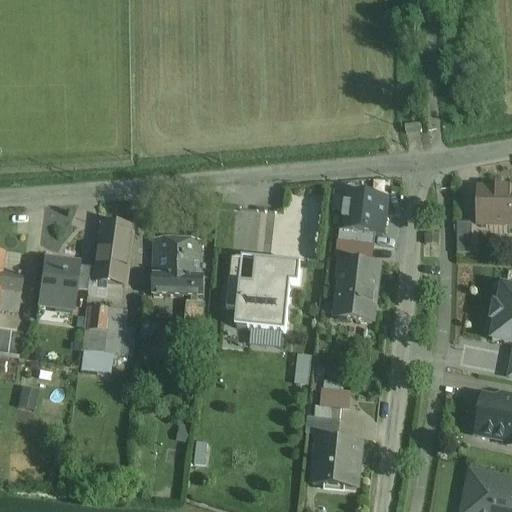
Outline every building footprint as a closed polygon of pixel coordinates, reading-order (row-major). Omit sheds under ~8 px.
[(511,189),(497,190),(495,191),(482,191),(480,194),(479,225),(511,225),(511,189)] [(348,196),(344,232),(382,236),(385,199),(348,196)] [(135,221),(104,218),(96,281),(126,285),(135,221)] [(473,223),(457,223),(458,255),(473,255),(473,223)] [(202,242),(155,241),(153,297),(193,298),(193,304),(188,303),(185,333),(193,333),(192,339),(185,338),(183,355),(200,356),(203,333),(201,333),(204,304),(198,304),(198,299),(205,299),(205,278),(200,278),(202,242)] [(370,248),(338,244),(337,257),(368,260),(370,248)] [(5,254),(0,253),(0,291),(22,295),(24,276),(3,273),(5,254)] [(304,265),(233,256),(227,307),(239,309),(237,328),(288,334),(295,284),(302,285),(304,265)] [(80,264),(46,260),(42,286),(77,291),(80,267),(80,264)] [(380,267),(344,263),(337,321),(373,325),(380,267)] [(93,269),(80,267),(77,291),(90,292),(93,269)] [(77,291),(42,286),(39,309),(74,313),(77,291)] [(511,290),(504,288),(500,307),(496,306),(493,322),(497,323),(493,341),(511,345),(511,290)] [(22,295),(0,291),(0,310),(19,314),(22,295)] [(118,357),(123,357),(125,339),(127,324),(110,322),(111,311),(94,309),(89,352),(118,357)] [(128,313),(111,311),(110,322),(127,324),(128,313)] [(24,335),(0,332),(0,331),(0,355),(20,358),(24,335)] [(125,339),(123,357),(138,359),(140,341),(125,339)] [(118,357),(89,352),(87,370),(111,373),(116,374),(118,357)] [(294,384),(308,386),(312,357),(298,355),(294,384)] [(346,367),(330,364),(327,382),(342,385),(346,367)] [(353,394),(323,391),(322,409),(351,411),(353,394)] [(38,398),(24,394),(20,409),(35,413),(38,398)] [(511,400),(504,399),(503,403),(484,399),(481,416),(487,417),(482,438),(508,443),(507,447),(511,448),(511,400)] [(335,411),(317,409),(316,420),(334,422),(335,411)] [(316,420),(309,420),(307,437),(340,439),(341,423),(334,422),(316,420)] [(362,446),(319,442),(314,487),(358,491),(362,446)] [(207,467),(208,443),(196,443),(195,466),(207,467)] [(511,511),(511,482),(472,475),(464,511),(511,511)]
